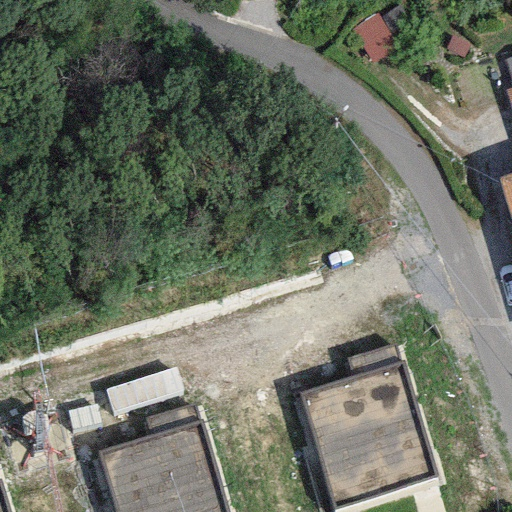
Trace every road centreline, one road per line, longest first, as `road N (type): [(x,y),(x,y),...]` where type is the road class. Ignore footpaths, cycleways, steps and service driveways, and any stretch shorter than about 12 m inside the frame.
road 1 (unclassified): [(511,313),(406,164),(116,0)]
road 2 (unknown): [(285,0),(331,123)]
